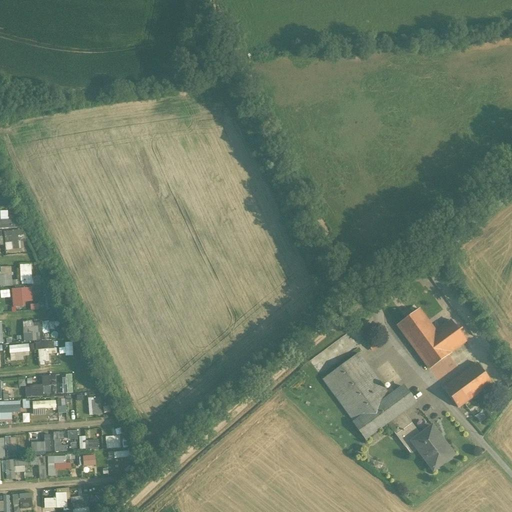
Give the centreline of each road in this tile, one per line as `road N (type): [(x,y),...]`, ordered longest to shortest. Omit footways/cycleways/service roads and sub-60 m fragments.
road 1 (unclassified): [(511,474),(373,317),(511,192)]
road 2 (track): [(359,298),(212,0)]
road 3 (track): [(159,479),(364,305)]
road 4 (track): [(368,301),(511,172)]
